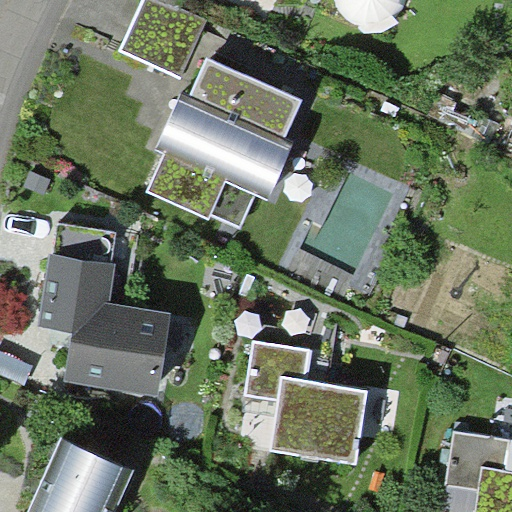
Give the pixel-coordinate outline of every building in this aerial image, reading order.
[(200,30),(140,5),(119,56),(178,81),(200,30)] [(298,95),(191,51),(131,195),(191,220),(212,170),(259,190),(298,95)] [(98,258),(36,252),(29,334),(60,337),(55,386),(149,395),(157,315),(93,309),(98,258)] [(302,347),(245,341),(238,400),(266,404),(261,450),(348,460),(355,389),(298,383),(302,347)] [(504,435),(444,427),(436,489),(472,494),(469,511),(511,511),(511,473),(499,472),(504,435)] [(100,511),(119,464),(52,438),(23,511),(100,511)]
